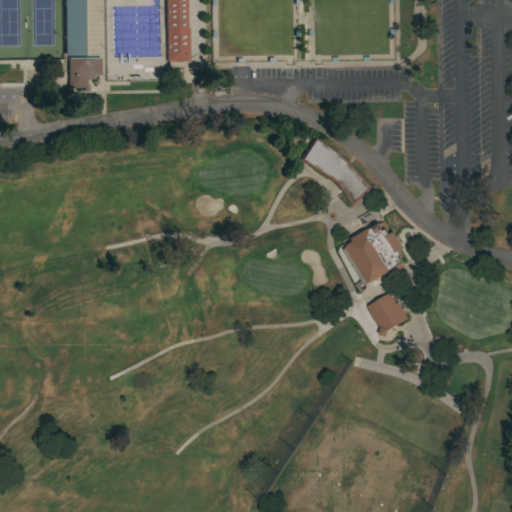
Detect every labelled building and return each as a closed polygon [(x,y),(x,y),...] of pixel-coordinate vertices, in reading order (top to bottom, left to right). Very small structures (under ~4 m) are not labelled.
[(64,56),(62,0),(82,0),(83,55),(64,56)] [(185,0),(185,28),(187,28),(188,61),(166,62),(166,61),(165,61),(163,0),(185,0)] [(99,57),(99,75),(91,75),(91,79),(84,79),(84,87),(67,88),(66,58),(99,57)] [(373,187),(352,206),(332,183),(297,159),(313,136),(348,160),(373,187)] [(379,222),(379,223),(384,220),(388,227),(391,226),(403,247),(399,250),(402,255),(399,256),(405,266),(397,270),(395,267),(388,271),(390,275),(383,279),(381,275),(363,285),(343,248),(345,247),(345,246),(348,245),(347,243),(353,240),(351,237),(379,222)] [(386,336),(378,334),(379,328),(366,305),(389,292),(395,302),(398,301),(408,318),(387,330),(386,336)]
